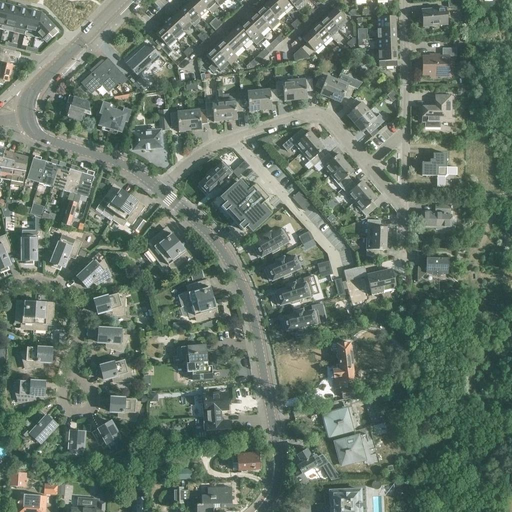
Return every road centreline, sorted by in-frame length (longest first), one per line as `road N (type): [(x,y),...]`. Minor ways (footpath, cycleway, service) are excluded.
road 1 (secondary): [(262,511),(277,491),(280,463),(257,331),(232,265),(159,190)]
road 2 (residential): [(159,190),(226,139),(305,114),(327,117),(366,164)]
road 3 (residential): [(75,379),(73,303),(56,287),(34,284),(11,289),(0,302)]
road 4 (secondary): [(159,190),(112,159),(40,139),(24,118)]
road 5 (residential): [(406,131),(405,0)]
road 6 (secondary): [(33,87),(122,0)]
